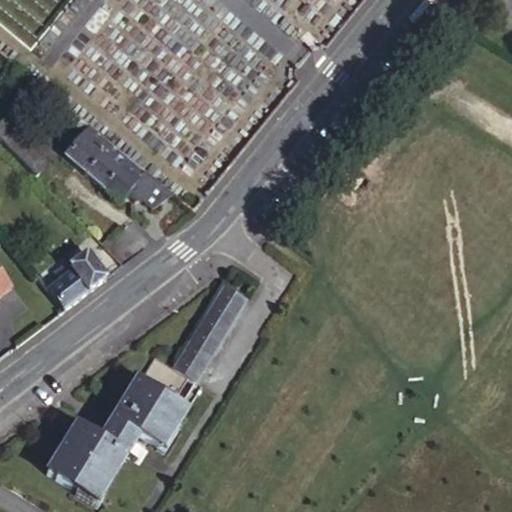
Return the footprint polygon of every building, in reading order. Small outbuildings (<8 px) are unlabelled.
[(26,74),(21,70),(16,77),(21,81),(26,74)] [(14,115),(0,129),(0,138),(38,178),(57,159),(14,115)] [(93,128),(84,121),(79,128),(88,135),(93,128)] [(113,144),(93,128),(88,135),(86,138),(104,154),(113,144)] [(135,180),(104,154),(86,138),(66,160),(119,204),(126,195),(137,182),(135,180)] [(144,169),(113,144),(104,154),(135,180),(144,169)] [(169,190),(144,169),(135,180),(137,182),(126,195),(133,202),(140,201),(151,209),(161,202),(160,200),(169,190)] [(173,193),(169,190),(160,200),(161,202),(173,193)] [(92,256),(108,277),(117,271),(101,250),(92,256)] [(36,275),(65,310),(108,277),(92,256),(90,252),(73,264),(76,269),(72,272),(66,264),(57,270),(52,263),(48,266),(44,261),(39,264),(43,269),(36,275)] [(0,299),(12,291),(0,275),(0,299)] [(192,369),(182,363),(159,349),(144,375),(139,372),(102,432),(81,419),(53,468),(84,487),(88,481),(107,492),(145,429),(164,440),(177,420),(180,422),(191,403),(177,394),(192,369)]
